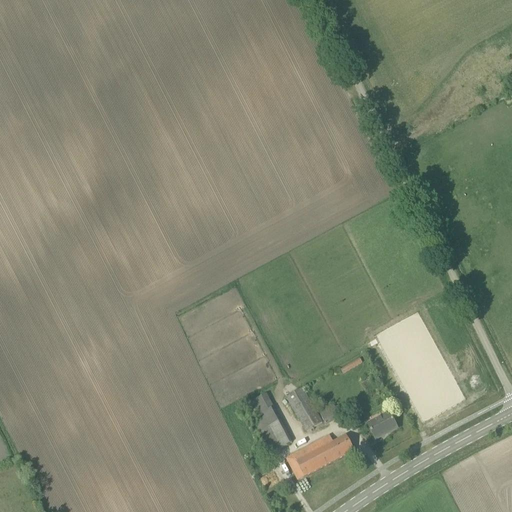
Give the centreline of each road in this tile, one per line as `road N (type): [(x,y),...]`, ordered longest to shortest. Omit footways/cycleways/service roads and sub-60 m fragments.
road 1 (unclassified): [(511,396),(314,0)]
road 2 (secondary): [(346,511),(511,414)]
